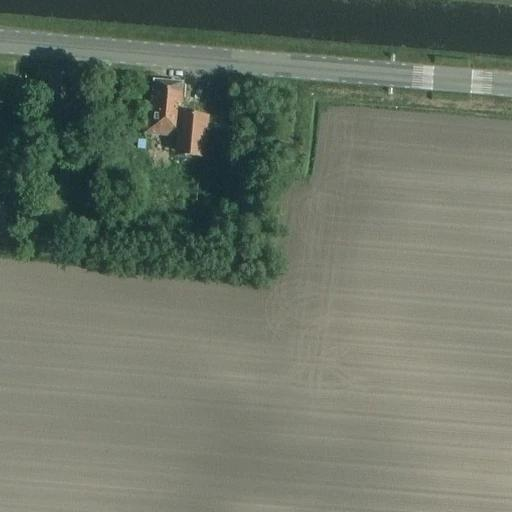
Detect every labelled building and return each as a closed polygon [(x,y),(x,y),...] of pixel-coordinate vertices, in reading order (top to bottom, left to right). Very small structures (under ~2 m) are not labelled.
[(68,77),(49,75),(44,138),(72,140),(73,128),(76,128),(78,104),(72,104),(73,81),(68,81),(68,77)] [(182,85),(153,83),(151,103),(145,103),(142,135),(176,138),(174,156),(202,158),(206,119),(179,116),(182,85)] [(101,152),(102,131),(89,130),(87,151),(101,152)] [(277,161),(293,163),(294,149),(278,147),(277,161)] [(249,191),(247,208),(262,209),(264,192),(249,191)]
